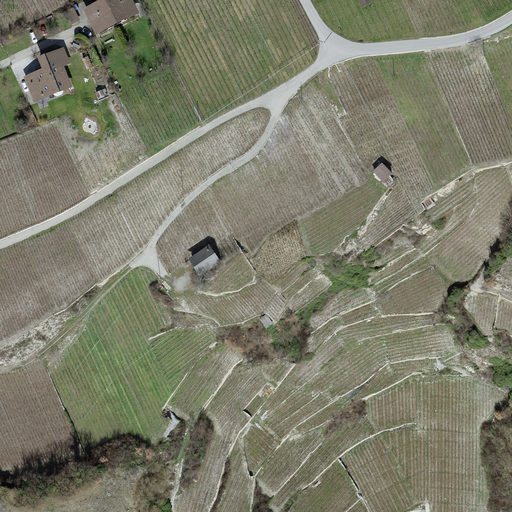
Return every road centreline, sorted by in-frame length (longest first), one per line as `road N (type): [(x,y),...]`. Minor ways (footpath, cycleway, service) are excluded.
road 1 (track): [(0,256),(53,234),(283,100)]
road 2 (track): [(168,277),(151,259),(165,227),(194,195),(262,149),(283,100),(338,47)]
road 3 (unclassified): [(511,19),(477,36),(350,49),(328,39),(305,0)]
